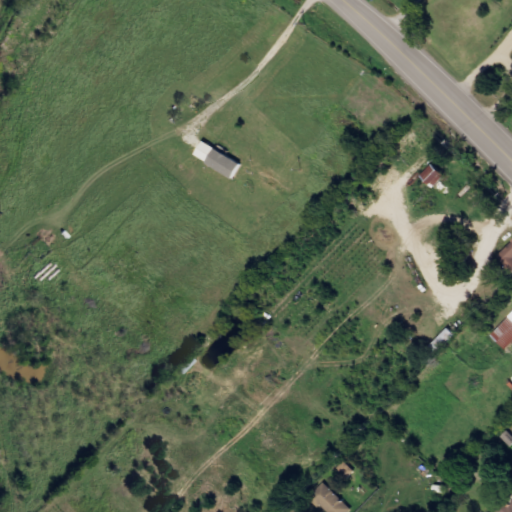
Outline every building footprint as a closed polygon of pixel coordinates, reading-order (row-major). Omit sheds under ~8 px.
[(235,179),(244,165),(206,142),(197,156),(235,179)] [(436,189),(447,177),(434,164),(423,177),(436,189)] [(511,245),(500,257),(511,270),(511,245)] [(509,350),(511,346),(511,317),(494,335),(509,350)] [(312,498),(327,511),(352,511),(354,510),(326,484),(312,498)]
